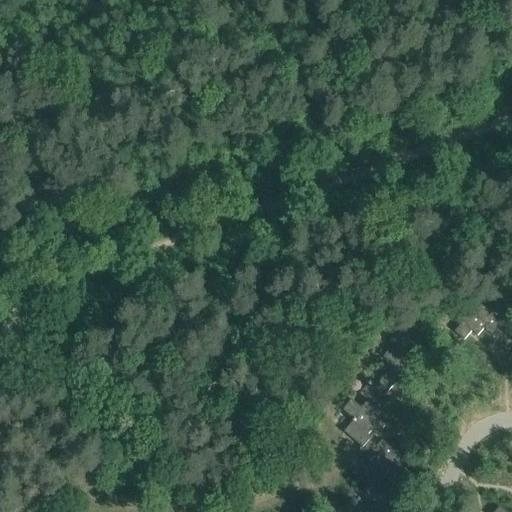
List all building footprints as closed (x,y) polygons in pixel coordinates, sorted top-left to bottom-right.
[(489,324),(485,329),(494,337),(497,333),(496,332),(500,328),(511,338),(511,318),(510,317),(511,314),(511,300),(505,295),(492,310),(483,301),(473,312),(477,315),(477,314),(489,324)] [(455,331),(465,340),(473,331),(478,336),(485,329),(489,324),(477,314),(477,315),(476,316),(467,307),(456,320),(461,325),(455,331)] [(391,389),(402,377),(405,373),(409,377),(409,378),(412,382),(420,372),(417,369),(428,357),(418,348),(410,357),(395,344),(384,358),(393,366),(381,380),(382,381),(391,389)] [(380,414),(385,408),(390,402),(384,397),(391,389),(382,381),(377,387),(371,382),(361,394),(370,402),(369,403),(368,404),(380,414)] [(363,448),(369,441),(372,438),(369,435),(378,424),(384,429),(394,417),(385,408),(380,414),(368,404),(369,403),(368,402),(362,408),(352,400),(343,410),(355,420),(345,432),(362,448),(363,448)] [(363,448),(362,448),(360,451),(371,460),(361,472),(371,481),(380,488),(386,481),(388,478),(385,475),(394,464),(400,469),(409,459),(398,450),(396,452),(382,440),(377,447),(369,441),(363,448)] [(380,488),(371,481),(363,491),(374,501),(364,511),(359,511),(349,502),(343,509),(335,502),(326,511),(391,511),(397,505),(403,509),(412,499),(401,490),(399,492),(386,481),(380,488)]
